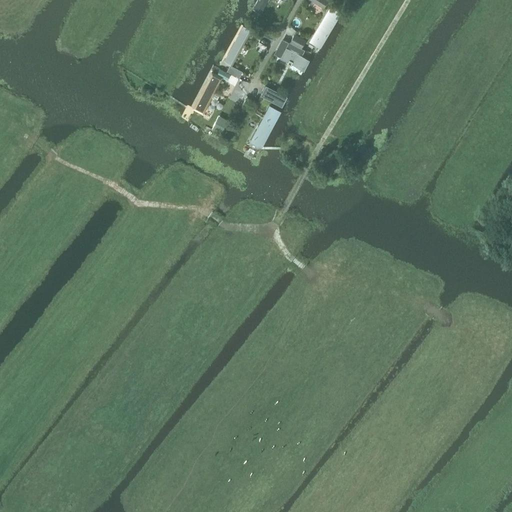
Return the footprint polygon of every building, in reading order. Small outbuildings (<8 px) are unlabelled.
[(260,16),(270,0),(259,0),(253,11),(260,16)] [(311,41),(322,48),(343,12),(333,5),(311,41)] [(252,33),(261,37),(264,31),(255,26),(252,33)] [(225,59),(232,63),(251,33),(243,29),(225,59)] [(295,34),(291,41),(302,47),(306,40),(295,34)] [(290,46),(283,58),(306,72),(313,60),(290,46)] [(212,73),(194,108),(206,115),(224,79),(212,73)] [(284,110),(274,105),(253,144),(263,150),(284,110)] [(216,129),(226,134),(230,126),(221,121),(216,129)]
